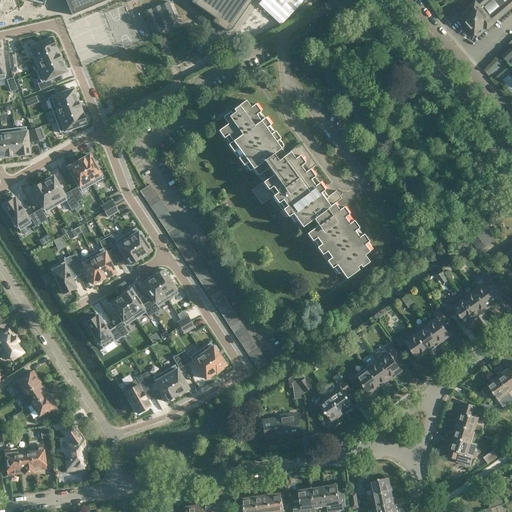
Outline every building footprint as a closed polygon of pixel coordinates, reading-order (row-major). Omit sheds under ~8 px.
[(30,0),(31,0),(44,4),(44,5),(45,6),(46,0),(64,0),(71,15),(107,0),(30,0)] [(191,0),(191,2),(190,2),(190,3),(190,4),(190,5),(191,5),(191,6),(192,7),(194,4),(215,18),(212,22),(225,31),(226,31),(227,31),(228,31),(229,31),(230,31),(231,30),(231,29),(232,28),(251,0),(191,0)] [(261,0),(258,4),(281,25),(303,0),(261,0)] [(477,1),(476,2),(469,8),(470,8),(460,17),(477,36),(486,28),(487,29),(494,23),(511,6),(511,0),(479,0),(477,2),(477,1)] [(168,1),(143,12),(152,35),(169,28),(166,20),(174,17),(168,1)] [(211,31),(193,40),(200,55),(218,46),(211,31)] [(164,34),(156,37),(161,47),(168,44),(164,34)] [(52,37),(30,47),(35,58),(57,49),(56,47),(57,47),(52,37)] [(57,49),(35,58),(40,70),(62,60),(57,49)] [(507,62),(511,57),(511,50),(511,49),(502,56),(507,62)] [(62,60),(40,70),(37,71),(42,83),(50,80),(67,72),(62,60)] [(13,78),(7,80),(11,93),(18,90),(13,78)] [(42,83),(38,85),(41,91),(52,86),(50,80),(42,83)] [(56,95),(52,97),(56,108),(77,101),(73,89),(56,95)] [(54,90),(42,94),(44,99),(52,97),(56,95),(54,90)] [(205,99),(212,95),(210,91),(202,95),(205,99)] [(222,117),(223,118),(227,124),(218,131),(223,138),(228,135),(232,141),(228,144),(234,152),(238,149),(242,155),(238,158),(243,165),(248,163),(258,176),(262,173),(266,179),(252,189),(262,204),(277,193),(302,227),(306,224),(311,231),(306,234),(312,241),(316,238),(320,244),(316,247),(322,255),(326,252),(331,258),(326,261),(332,268),(336,265),(346,278),(358,269),(357,267),(360,265),(362,267),(369,262),(364,255),(369,251),(364,244),(368,241),(363,234),(359,237),(354,231),(359,228),(353,220),(349,223),(344,217),(349,214),(343,206),(339,210),(334,204),(342,198),(336,190),(325,199),(320,192),(322,191),(307,171),(314,166),(299,145),(285,155),(276,142),(280,139),(275,131),(270,135),(266,129),(270,125),(265,118),(260,121),(256,114),(260,111),(255,104),(250,107),(245,100),(233,109),(234,112),(231,114),(230,111),(222,117)] [(77,101),(56,108),(60,120),(81,112),(77,101)] [(81,112),(60,120),(64,131),(65,131),(66,133),(71,131),(71,129),(87,123),(83,113),(82,113),(81,112)] [(34,129),(35,129),(33,123),(30,124),(32,130),(28,131),(33,143),(39,141),(34,129)] [(34,129),(39,141),(45,139),(40,127),(35,129),(34,129)] [(26,131),(14,133),(17,155),(18,155),(18,156),(29,155),(26,131)] [(14,133),(2,134),(5,157),(17,155),(14,133)] [(83,157),(78,160),(92,185),(103,179),(89,155),(84,158),(83,157)] [(78,161),(68,167),(81,191),(92,185),(78,160),(78,161)] [(53,176),(42,182),(56,206),(67,200),(53,176)] [(41,182),(31,188),(45,212),(56,206),(42,182),(41,183),(41,182)] [(143,195),(153,189),(150,184),(140,191),(143,195)] [(78,189),(73,192),(78,203),(84,200),(78,189)] [(153,189),(143,195),(147,201),(157,194),(153,189)] [(73,192),(65,197),(71,207),(78,203),(73,192)] [(157,194),(147,201),(150,206),(160,200),(157,194)] [(12,199),(3,205),(13,221),(11,222),(14,226),(16,225),(20,231),(31,223),(15,198),(12,200),(12,199)] [(112,200),(101,206),(104,212),(115,206),(112,200)] [(160,200),(150,206),(154,211),(164,205),(160,200)] [(164,205),(154,211),(157,216),(167,210),(164,205)] [(115,206),(104,212),(107,217),(118,211),(115,206)] [(43,210),(36,214),(42,224),(49,220),(43,210)] [(167,210),(157,216),(161,222),(171,215),(167,210)] [(37,214),(28,219),(33,229),(42,224),(37,214)] [(171,215),(161,222),(164,227),(174,221),(171,215)] [(494,219),(469,238),(479,251),(494,240),(488,231),(494,226),(495,228),(499,224),(494,219)] [(174,221),(164,227),(168,232),(177,226),(174,221)] [(177,226),(168,232),(171,237),(181,231),(177,226)] [(135,228),(125,235),(140,257),(151,251),(142,237),(144,236),(140,231),(139,233),(135,228)] [(181,231),(171,237),(175,243),(184,236),(181,231)] [(111,235),(105,238),(111,249),(118,246),(115,241),(111,235)] [(125,235),(115,241),(118,246),(130,265),(139,259),(139,258),(140,257),(125,235)] [(184,236),(175,243),(178,248),(188,241),(184,236)] [(105,238),(99,241),(103,248),(105,253),(111,249),(105,238)] [(188,241),(178,248),(182,253),(192,247),(188,241)] [(192,247),(182,253),(185,258),(195,252),(192,247)] [(103,248),(92,254),(104,279),(105,279),(104,278),(115,273),(105,253),(103,248)] [(195,252),(185,258),(189,264),(198,258),(195,252)] [(75,253),(70,256),(75,268),(81,265),(75,253)] [(92,254),(81,259),(93,284),(98,281),(99,282),(104,279),(92,254)] [(70,256),(64,259),(70,270),(75,268),(70,256)] [(198,258),(189,264),(192,269),(202,263),(198,258)] [(63,262),(51,268),(63,294),(73,290),(73,289),(75,287),(63,262)] [(202,263),(192,269),(196,275),(206,268),(202,263)] [(206,268),(196,275),(199,280),(209,274),(206,268)] [(154,275),(153,276),(168,300),(178,293),(163,269),(154,276),(154,275)] [(209,274),(199,280),(202,285),(212,278),(209,274)] [(487,307),(498,299),(489,286),(494,282),(487,274),(482,278),(482,279),(478,281),(480,284),(479,284),(481,286),(475,290),(487,307)] [(153,276),(142,283),(152,299),(157,307),(168,300),(153,276)] [(212,278),(202,285),(206,290),(216,283),(212,278)] [(216,283),(206,290),(209,295),(219,289),(216,283)] [(122,295),(120,296),(135,319),(146,312),(142,306),(130,288),(121,295),(122,295)] [(219,289),(209,295),(213,300),(222,294),(219,289)] [(469,295),(464,298),(477,315),(487,307),(475,290),(469,295)] [(464,298),(461,293),(444,305),(451,314),(456,310),(469,328),(474,324),(472,321),(478,317),(477,315),(464,298)] [(222,294),(213,300),(216,306),(226,299),(222,294)] [(120,296),(110,303),(125,326),(135,319),(120,296)] [(152,299),(147,302),(154,313),(159,310),(157,307),(152,299)] [(226,299),(216,306),(220,311),(229,304),(226,299)] [(408,309),(412,306),(408,301),(404,304),(408,309)] [(142,306),(146,312),(149,316),(154,313),(147,302),(142,306)] [(229,304),(220,311),(223,316),(233,310),(229,304)] [(427,326),(439,343),(450,335),(440,322),(445,318),(439,309),(433,313),(435,316),(431,319),(432,322),(427,326)] [(233,310),(223,316),(227,321),(236,315),(233,310)] [(95,316),(86,322),(96,338),(94,339),(97,344),(99,343),(103,348),(114,341),(98,315),(95,317),(95,316)] [(236,315),(227,321),(230,326),(240,320),(236,315)] [(188,316),(177,322),(180,328),(191,322),(188,316)] [(240,320),(230,326),(233,332),(243,325),(240,320)] [(191,322),(180,328),(183,333),(195,327),(191,322)] [(120,323),(115,326),(122,337),(127,333),(120,323)] [(243,325),(233,332),(237,337),(247,331),(243,325)] [(115,326),(110,330),(117,340),(122,337),(115,326)] [(428,350),(439,343),(427,326),(416,334),(428,350)] [(0,347),(3,346),(12,359),(20,354),(14,344),(19,340),(14,332),(6,336),(3,331),(0,332),(0,347)] [(247,331),(237,337),(240,342),(250,336),(247,331)] [(428,350),(416,334),(410,338),(408,336),(404,339),(402,336),(396,340),(403,349),(408,345),(417,358),(428,350)] [(250,336),(240,342),(244,347),(254,341),(250,336)] [(254,341),(244,347),(247,353),(257,346),(254,341)] [(210,342),(200,349),(216,373),(222,368),(226,365),(217,352),(218,350),(215,346),(214,347),(210,342)] [(379,361),(391,378),(402,370),(393,357),(398,353),(391,345),(385,349),(386,350),(382,353),(385,357),(379,361)] [(257,346),(247,353),(251,358),(261,351),(257,346)] [(200,349),(190,357),(206,379),(215,372),(216,373),(200,349)] [(184,351),(179,354),(185,365),(190,362),(184,351)] [(261,351),(251,358),(254,363),(264,357),(261,351)] [(179,354),(173,357),(179,368),(185,365),(179,354)] [(264,357),(254,363),(258,369),(268,363),(264,357)] [(368,369),(380,386),(391,378),(379,361),(377,359),(373,363),(374,365),(368,369)] [(175,365),(164,371),(177,395),(188,389),(175,365)] [(370,394),(380,386),(368,369),(362,373),(361,371),(356,374),(354,372),(348,376),(355,385),(360,381),(370,394)] [(511,375),(508,369),(498,377),(509,392),(511,396),(511,375)] [(19,396),(41,382),(34,371),(12,385),(19,396)] [(164,371),(153,377),(167,402),(177,396),(176,395),(177,395),(164,371)] [(147,372),(142,375),(148,386),(154,383),(147,372)] [(325,388),(344,413),(354,405),(345,392),(350,388),(339,374),(334,378),(338,383),(334,386),(332,383),(329,383),(326,385),(325,387),(325,388)] [(142,375),(136,378),(143,389),(148,386),(142,375)] [(498,399),(509,392),(498,377),(487,384),(488,385),(482,389),(487,396),(493,392),(498,399)] [(298,382),(305,391),(311,387),(304,378),(298,382)] [(135,380),(123,387),(126,393),(125,394),(127,399),(129,398),(138,413),(150,407),(145,398),(146,398),(143,393),(142,393),(135,380)] [(305,391),(298,382),(296,380),(292,383),(294,398),(303,396),(303,393),(305,391)] [(46,391),(41,382),(19,396),(27,407),(31,404),(47,394),(45,392),(46,391)] [(340,416),(344,413),(325,388),(320,391),(327,400),(320,405),(326,412),(325,413),(327,416),(323,420),(322,423),(324,426),(327,426),(332,423),(334,426),(343,420),(340,416)] [(39,416),(54,406),(47,394),(31,404),(27,407),(31,413),(35,410),(39,416)] [(456,424),(480,432),(482,427),(477,425),(479,418),(473,416),(475,409),(464,406),(462,412),(460,412),(456,424)] [(265,438),(299,433),(296,413),(281,415),(281,418),(263,420),(263,421),(260,421),(261,428),(264,428),(265,438)] [(13,423),(14,430),(26,428),(26,421),(13,423)] [(71,423),(61,429),(66,437),(67,460),(65,460),(65,462),(64,463),(63,463),(63,464),(62,465),(62,466),(63,467),(64,468),(64,469),(66,469),(76,468),(76,469),(84,468),(83,463),(85,463),(84,458),(85,458),(83,443),(82,439),(71,423)] [(453,436),(471,442),(473,436),(478,438),(480,432),(456,424),(453,436)] [(42,438),(50,437),(48,425),(41,426),(42,438)] [(477,444),(453,436),(449,449),(450,449),(448,456),(458,459),(457,461),(470,466),(477,444)] [(29,449),(32,469),(45,468),(42,445),(36,445),(37,448),(29,449)] [(20,471),(17,451),(9,452),(9,449),(3,450),(7,475),(19,473),(19,471),(20,471)] [(32,471),(32,469),(29,449),(17,451),(20,471),(24,470),(24,473),(32,471)] [(487,463),(497,456),(493,449),(482,456),(487,463)] [(392,491),(389,478),(381,480),(381,479),(364,482),(366,493),(368,492),(369,497),(373,496),(373,495),(392,491)] [(324,487),(326,506),(327,511),(335,511),(341,511),(341,510),(347,510),(344,490),(339,490),(338,485),(324,487)] [(316,511),(316,508),(326,506),(324,487),(310,489),(313,511),(316,511)] [(300,511),(313,511),(310,489),(300,490),(301,502),(299,502),(300,511)] [(395,504),(392,491),(373,495),(373,496),(376,508),(395,504)] [(357,502),(358,502),(356,492),(349,493),(350,503),(357,502)] [(267,495),(269,511),(284,511),(282,493),(267,495)] [(256,511),(269,511),(267,495),(254,497),(256,511)] [(489,499),(491,506),(497,505),(503,503),(500,495),(489,499)] [(256,511),(254,497),(244,499),(245,506),(240,507),(240,511),(256,511)] [(227,511),(226,501),(211,503),(212,511),(227,511)] [(212,511),(211,503),(199,504),(200,511),(212,511)] [(497,505),(499,511),(506,511),(504,503),(503,503),(497,505)]
